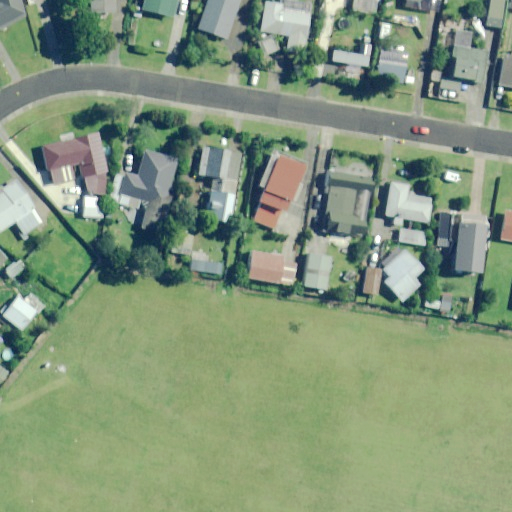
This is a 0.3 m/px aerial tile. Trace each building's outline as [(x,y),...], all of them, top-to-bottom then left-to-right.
[(0,0),(0,27),(22,21),(15,0),(0,0)] [(85,0),(86,14),(112,14),(111,0),(85,0)] [(176,0),(140,0),(138,11),(172,19),(176,0)] [(237,0),(203,0),(194,29),(224,40),(237,0)] [(504,0),(501,0),(486,0),(483,26),(500,29),(504,0)] [(297,4),(290,3),(288,12),(279,10),(279,5),(262,2),(257,32),(286,37),(283,52),(299,55),(306,15),(296,13),(297,4)] [(387,26),(378,24),(376,39),(385,41),(387,26)] [(269,35),(252,41),(258,57),(275,51),(269,35)] [(474,40),(449,36),(442,77),(479,84),(485,52),(472,50),(474,40)] [(511,58),(502,56),(496,86),(511,88),(511,58)] [(412,77),(402,75),(403,65),(373,61),(370,81),(400,86),(401,84),(410,85),(412,77)] [(458,83),(439,81),(438,89),(457,91),(458,83)] [(92,195),(102,196),(103,174),(100,161),(93,133),(40,147),(50,185),(72,180),(68,166),(76,164),(83,192),(93,190),(92,195)] [(238,153),(200,148),(196,176),(234,181),(238,153)] [(137,171),(126,168),(123,179),(113,176),(106,202),(136,210),(138,202),(145,204),(139,229),(158,234),(169,191),(166,190),(174,160),(142,151),(137,171)] [(281,213),(286,201),(289,202),(293,192),(303,168),(273,157),(267,173),(260,170),(253,187),(260,190),(255,203),(258,204),(251,221),(271,229),(278,212),(281,213)] [(368,179),(326,173),(325,186),(329,187),(324,224),(330,225),(328,246),(349,249),(350,236),(360,237),(368,179)] [(30,206),(11,179),(0,186),(0,230),(12,222),(21,235),(38,224),(41,229),(53,221),(39,200),(30,206)] [(405,186),(388,183),(382,216),(391,218),(390,225),(397,226),(398,219),(425,223),(430,193),(405,189),(405,186)] [(229,195),(207,192),(203,220),(225,223),(229,195)] [(100,199),(81,198),(80,217),(99,219),(100,199)] [(511,213),(503,212),(498,241),(511,242),(511,213)] [(434,251),(452,252),(451,271),(477,273),(481,217),(437,214),(434,251)] [(191,232),(172,229),(168,253),(187,256),(191,232)] [(423,234),(398,229),(396,241),(421,246),(423,234)] [(419,270),(401,250),(380,270),(386,277),(380,282),(399,302),(416,286),(410,279),(419,270)] [(280,258),(249,252),(245,279),(289,286),(293,265),(279,263),(280,258)] [(328,256),(305,252),(299,286),(322,290),(328,256)] [(23,267),(17,261),(4,274),(11,280),(23,267)] [(377,270),(364,268),(361,293),(374,295),(377,270)] [(450,297),(440,295),(437,310),(447,312),(450,297)] [(34,313),(15,297),(0,315),(0,316),(19,331),(34,313)]
